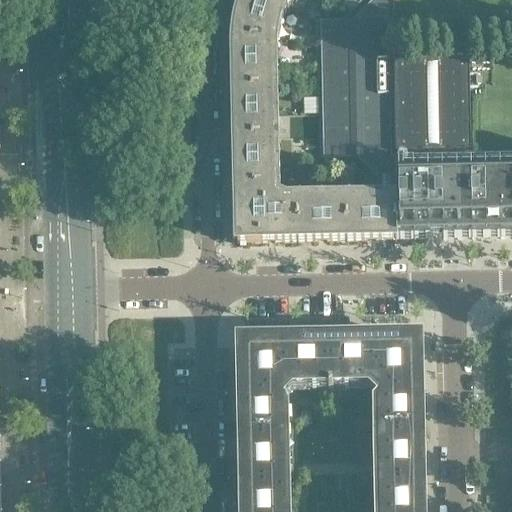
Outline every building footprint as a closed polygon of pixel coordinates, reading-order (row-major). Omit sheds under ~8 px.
[(282,12),(284,8),(269,0),(244,0),(243,2),(241,10),(238,17),(237,24),(235,32),(234,38),(234,43),(273,46),(274,39),(274,35),(275,31),(276,27),(278,22),(279,18),(282,12)] [(269,0),(284,8),(286,4),(289,1),(289,0),(269,0)] [(395,204),(393,62),(391,0),(363,0),(343,24),(316,24),(319,161),(346,161),(377,191),(377,202),(376,202),(376,205),(395,204)] [(273,93),(273,55),(273,50),(273,46),(234,43),(234,49),(233,55),(234,94),(273,93)] [(511,60),(393,62),(395,204),(396,241),(429,241),(436,249),(443,241),(443,240),(511,239),(511,60)] [(274,142),(273,93),(234,94),(235,143),(274,142)] [(275,191),(274,142),(235,143),(236,192),(275,191)] [(268,220),(269,218),(285,217),(285,206),(276,202),(275,191),(236,192),(237,246),(268,245),(268,220)] [(395,204),(376,205),(346,205),(346,244),(396,244),(396,241),(395,204)] [(346,244),(346,205),(297,206),(297,245),(346,244)] [(297,245),(297,206),(285,206),(285,217),(269,218),(268,220),(268,245),(297,245)] [(317,324),(317,336),(405,335),(405,323),(317,324)] [(420,393),(419,342),(375,343),(376,380),(369,387),(380,397),(383,394),(420,393)] [(376,380),(375,343),(329,344),(330,393),(345,392),(345,387),(369,387),(376,380)] [(330,393),(329,344),(283,345),(284,382),(291,388),(328,388),(328,393),(330,393)] [(284,382),(283,345),(239,345),(240,397),(277,396),(280,399),(281,398),(290,388),(291,388),(284,382)] [(421,439),(420,415),(420,393),(383,394),(380,397),(376,400),(377,440),(421,439)] [(285,442),(284,402),(281,398),(280,399),(277,396),(240,397),(241,443),(285,442)] [(422,486),(421,439),(377,440),(378,471),(378,487),(422,486)] [(286,489),(285,442),(241,443),(242,489),(286,489)] [(422,511),(422,486),(378,487),(378,511),(422,511)] [(286,511),(286,489),(242,489),(242,511),(286,511)]
